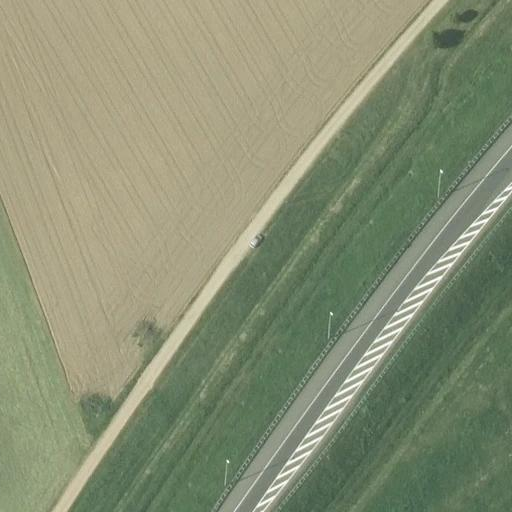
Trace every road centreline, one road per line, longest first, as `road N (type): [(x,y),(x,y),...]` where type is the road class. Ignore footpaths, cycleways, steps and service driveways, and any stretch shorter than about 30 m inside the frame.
road 1 (track): [(439,0),(272,201),(54,511)]
road 2 (motorway): [(511,168),(392,308),(244,511)]
